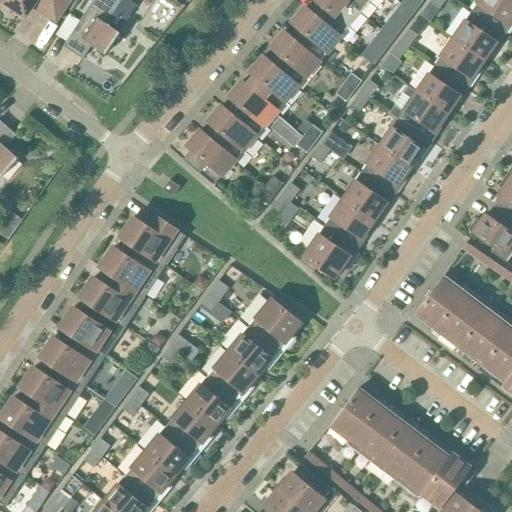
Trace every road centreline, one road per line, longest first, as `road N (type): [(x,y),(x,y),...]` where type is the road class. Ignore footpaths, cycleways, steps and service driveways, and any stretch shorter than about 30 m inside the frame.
road 1 (residential): [(354,327),(511,100)]
road 2 (residential): [(201,511),(354,327)]
road 3 (unclassified): [(0,346),(126,153)]
road 4 (unclassified): [(126,153),(257,0)]
road 5 (residential): [(354,327),(496,432)]
road 6 (residential): [(126,153),(0,58)]
